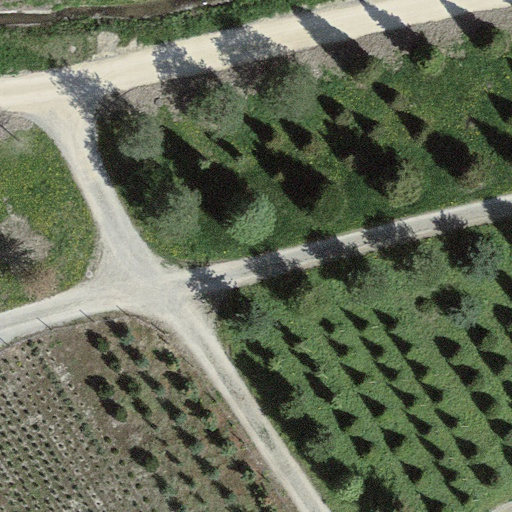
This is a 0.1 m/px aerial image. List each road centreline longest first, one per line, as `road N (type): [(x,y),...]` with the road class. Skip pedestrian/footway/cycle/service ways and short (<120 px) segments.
road 1 (track): [(0,327),(511,215)]
road 2 (track): [(0,93),(499,0)]
road 3 (track): [(54,88),(150,290),(310,511)]
